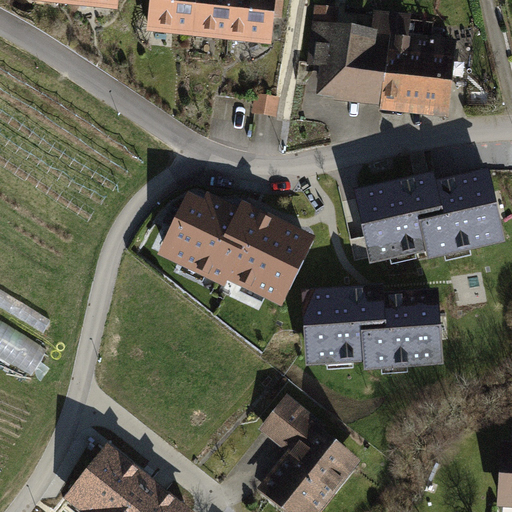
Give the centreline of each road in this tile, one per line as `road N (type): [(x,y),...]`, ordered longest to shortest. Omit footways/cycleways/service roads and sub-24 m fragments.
road 1 (residential): [(16,511),(74,412),(123,232),(152,190),(202,149)]
road 2 (residential): [(202,149),(239,166),(276,168),(432,132),(511,129)]
road 3 (residential): [(0,20),(202,149)]
road 4 (unknown): [(74,412),(223,493)]
